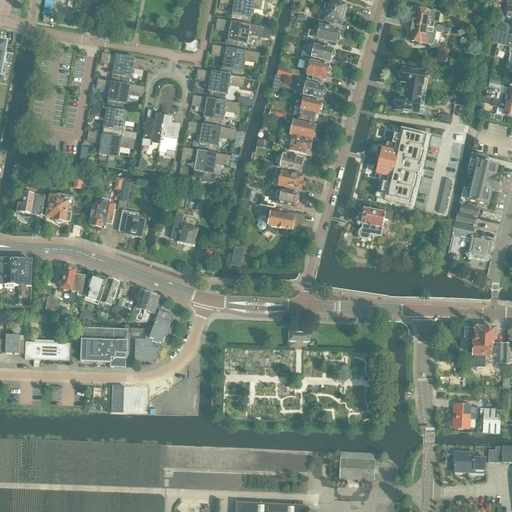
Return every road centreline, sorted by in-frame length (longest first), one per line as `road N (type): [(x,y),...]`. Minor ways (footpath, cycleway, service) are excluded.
road 1 (residential): [(304,290),(381,0)]
road 2 (residential): [(0,376),(145,379),(188,352),(206,299)]
road 3 (residential): [(94,42),(72,145),(45,135),(63,37)]
road 4 (tertiary): [(0,245),(78,252),(206,299)]
road 5 (tertiary): [(426,511),(424,310)]
